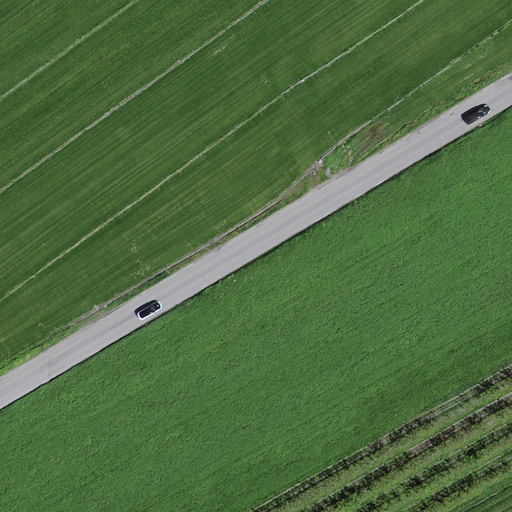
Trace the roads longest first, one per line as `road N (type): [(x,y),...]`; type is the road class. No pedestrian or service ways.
road 1 (unclassified): [(0,393),(511,88)]
road 2 (track): [(266,0),(316,207)]
